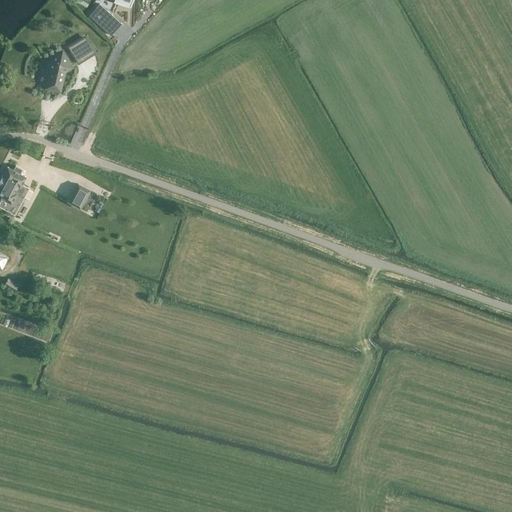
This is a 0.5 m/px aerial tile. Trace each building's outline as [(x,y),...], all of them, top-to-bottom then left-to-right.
[(100,3),(90,14),(111,34),(121,23),(100,3)] [(67,45),(79,63),(97,52),(85,34),(67,45)] [(60,90),(64,71),(72,66),(62,51),(47,60),(52,68),(47,87),(60,90)] [(14,168),(8,165),(0,179),(0,196),(12,203),(27,175),(21,172),(23,169),(16,165),(14,168)] [(80,210),(91,190),(78,183),(67,203),(80,210)] [(0,251),(0,268),(2,270),(9,256),(0,251)] [(14,290),(18,284),(8,278),(4,284),(14,290)] [(36,336),(38,325),(28,323),(26,334),(36,336)]
